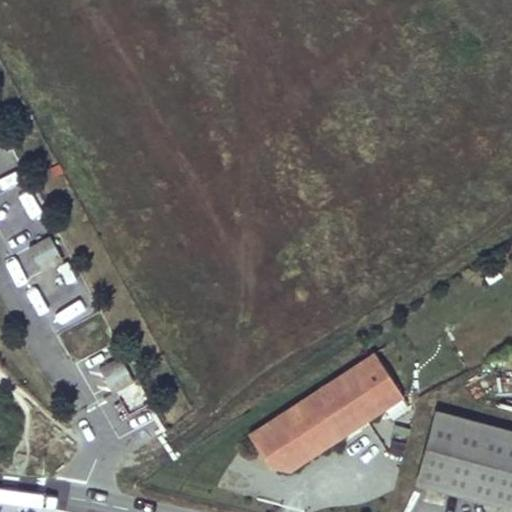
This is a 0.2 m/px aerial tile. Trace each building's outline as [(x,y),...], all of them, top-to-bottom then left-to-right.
[(34,194),(21,198),(28,220),(41,216),(34,194)] [(51,235),(38,243),(49,264),(62,257),(51,235)] [(38,243),(17,254),(29,275),(49,264),(38,243)] [(60,322),(86,308),(73,285),(47,298),(60,322)] [(120,346),(92,361),(109,393),(138,377),(120,346)] [(372,363),(247,446),(266,474),(287,479),(400,405),(372,363)] [(416,486),(511,511),(511,435),(435,414),(416,486)]
